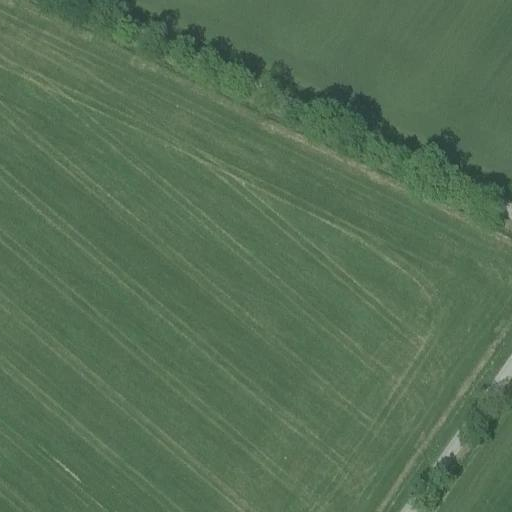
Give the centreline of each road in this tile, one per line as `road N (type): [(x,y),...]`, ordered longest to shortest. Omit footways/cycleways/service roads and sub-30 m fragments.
road 1 (unclassified): [(66,0),(511,215)]
road 2 (unclassified): [(511,367),(406,511)]
